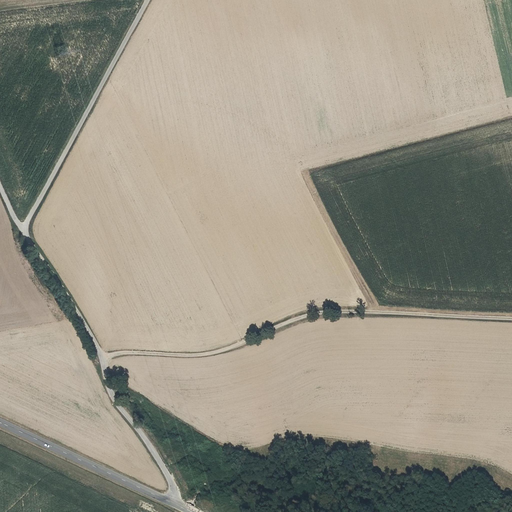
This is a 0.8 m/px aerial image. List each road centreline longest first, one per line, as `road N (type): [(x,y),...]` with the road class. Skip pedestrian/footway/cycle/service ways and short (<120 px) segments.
road 1 (unclassified): [(173,503),(174,487),(113,400),(102,358),(25,231),(148,0)]
road 2 (track): [(102,358),(210,354),(318,313),(511,318)]
road 3 (tertiary): [(0,422),(173,503)]
